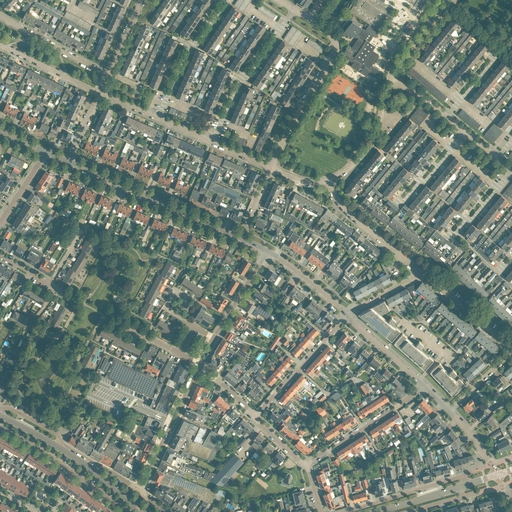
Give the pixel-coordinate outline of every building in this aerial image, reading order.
[(7,10),(12,5),(7,0),(2,5),(7,10)] [(164,0),(161,5),(170,11),(171,11),(175,6),(171,3),(171,4),(165,0),(164,0)] [(209,6),(202,1),(200,0),(199,0),(198,2),(200,3),(198,6),(205,11),(209,6)] [(298,1),(296,5),(302,9),(304,5),(306,7),(310,1),(308,0),(298,0),(298,1)] [(356,0),(350,10),(369,24),(367,28),(377,35),(380,31),(377,29),(386,15),(386,14),(391,8),(383,2),(384,0),(406,0),(412,4),(413,3),(415,4),(414,5),(420,9),(426,0),(356,0)] [(122,14),(125,8),(118,5),(116,11),(122,14)] [(157,10),(164,15),(166,12),(168,13),(170,11),(161,5),(157,10)] [(201,17),(205,11),(198,6),(194,12),(201,17)] [(236,17),(240,11),(233,6),(233,7),(229,12),(236,17)] [(163,21),(166,17),(164,15),(157,10),(153,15),(160,20),(163,21)] [(192,10),(188,16),(191,17),(198,22),(201,17),(194,12),(192,10)] [(28,22),(33,13),(29,11),(28,13),(26,12),(23,18),(28,22)] [(119,20),(122,14),(116,11),(113,17),(119,20)] [(232,22),(236,17),(229,12),(226,17),(232,22)] [(34,25),(38,18),(35,17),(36,15),(33,13),(28,22),(34,25)] [(156,25),(160,20),(153,15),(150,21),(156,25)] [(117,26),(119,20),(113,17),(110,23),(117,26)] [(194,27),(198,22),(191,17),(187,23),(194,27)] [(225,18),(224,18),(223,20),(223,21),(222,23),(229,27),(232,22),(226,17),(225,18)] [(40,28),(43,22),(38,18),(34,25),(40,28)] [(455,29),(459,24),(453,19),(449,24),(455,29)] [(377,35),(367,28),(365,30),(352,21),(353,22),(343,34),(345,34),(345,35),(356,37),(357,38),(357,37),(358,38),(349,51),(349,50),(346,49),(342,55),(353,63),(351,66),(367,77),(369,73),(375,77),(380,70),(372,65),(379,54),(373,50),(375,46),(369,42),(373,36),(375,37),(377,35)] [(46,31),(50,23),(49,25),(43,22),(40,28),(46,31)] [(407,27),(404,31),(406,33),(413,26),(409,22),(406,26),(407,27)] [(52,34),(55,28),(52,26),(53,24),(50,23),(46,31),(52,34)] [(114,32),(117,26),(110,23),(107,29),(114,32)] [(190,33),(194,27),(187,23),(183,28),(190,33)] [(225,33),(229,27),(222,23),(218,28),(225,33)] [(262,34),(266,29),(259,24),(255,30),(262,34)] [(451,34),(455,29),(449,24),(444,29),(451,34)] [(140,31),(147,35),(149,29),(150,29),(142,25),(143,26),(140,31)] [(187,38),(190,33),(183,28),(180,33),(187,38)] [(221,38),(225,33),(218,28),(215,33),(221,38)] [(59,38),(62,32),(57,29),(53,35),(59,38)] [(446,39),(451,34),(444,29),(440,34),(446,39)] [(110,40),(113,35),(103,30),(101,36),(103,38),(110,40)] [(258,40),(262,34),(255,30),(251,35),(258,40)] [(144,41),(147,35),(140,31),(137,37),(144,41)] [(65,41),(68,35),(62,32),(59,38),(65,41)] [(224,39),(221,38),(215,33),(211,39),(220,45),(224,39)] [(436,39),(442,44),(444,46),(448,41),(446,39),(440,34),(436,39)] [(71,45),(74,38),(68,35),(65,41),(71,45)] [(255,45),(258,40),(251,35),(248,40),(255,45)] [(76,48),(80,42),(81,39),(75,36),(74,38),(71,45),(76,48)] [(147,42),(144,41),(137,37),(134,43),(144,48),(144,47),(144,48),(147,42)] [(107,46),(110,40),(103,38),(101,44),(107,46)] [(168,44),(176,47),(178,41),(170,38),(168,44)] [(216,50),(220,45),(211,39),(207,44),(214,49),(216,50)] [(438,49),(442,44),(436,39),(432,44),(438,49)] [(251,51),(255,45),(248,40),(244,46),(251,51)] [(282,40),(282,41),(279,46),(285,51),(289,45),(282,40)] [(462,44),(465,46),(467,48),(471,44),(466,40),(462,44)] [(82,51),(85,45),(80,42),(76,48),(82,51)] [(143,50),(144,48),(134,43),(132,49),(138,52),(140,49),(143,50)] [(483,53),(488,48),(481,43),(477,48),(483,53)] [(104,52),(107,46),(101,44),(98,49),(104,52)] [(173,53),(176,47),(168,44),(165,50),(173,53)] [(210,54),(214,49),(207,44),(204,49),(203,49),(203,50),(210,54)] [(428,49),(434,54),(436,56),(440,51),(438,49),(432,44),(428,49)] [(247,56),(251,51),(244,46),(240,51),(247,56)] [(282,56),(285,51),(279,46),(275,51),(282,56)] [(479,58),(483,53),(477,48),(473,53),(479,58)] [(102,58),(104,52),(98,49),(95,55),(102,58)] [(132,49),(129,55),(136,58),(138,59),(141,53),(138,52),(132,49)] [(204,52),(198,50),(196,49),(194,55),(202,58),(204,52)] [(430,59),(434,54),(428,49),(424,54),(430,59)] [(170,59),(173,53),(165,50),(162,56),(170,59)] [(479,58),(473,53),(470,50),(468,53),(471,56),(469,58),(475,63),(479,58)] [(244,61),(247,56),(240,51),(237,57),(244,61)] [(275,51),(271,57),(278,61),(282,56),(275,51)] [(432,61),(430,59),(424,54),(419,59),(425,64),(428,61),(430,63),(432,61)] [(133,64),(136,58),(129,55),(126,61),(133,64)] [(199,64),(202,58),(194,55),(191,61),(199,64)] [(168,65),(170,59),(162,56),(160,62),(168,65)] [(0,64),(5,67),(9,59),(9,60),(3,57),(0,62),(0,64)] [(240,67),(244,61),(237,57),(233,62),(240,67)] [(268,62),(274,67),(278,61),(271,57),(268,62)] [(315,64),(316,63),(306,57),(304,59),(307,61),(305,64),(312,69),(312,68),(314,64),(315,64)] [(471,68),(475,63),(469,58),(465,63),(471,68)] [(11,69),(15,62),(14,62),(9,60),(9,59),(5,67),(11,69)] [(130,70),(133,64),(126,61),(123,67),(130,70)] [(196,70),(199,64),(191,61),(189,67),(196,70)] [(471,68),(465,63),(462,61),(458,66),(459,66),(467,73),(471,68)] [(510,71),(511,68),(503,61),(499,66),(505,71),(507,68),(510,71)] [(15,71),(17,72),(21,65),(20,65),(15,63),(15,62),(11,69),(11,71),(14,72),(15,71)] [(165,71),(168,65),(160,62),(157,67),(165,71)] [(236,72),(240,67),(233,62),(229,67),(236,72)] [(264,67),(271,72),(274,67),(268,62),(264,67)] [(305,64),(302,62),(300,65),(301,65),(299,68),(302,69),(302,70),(308,74),(311,69),(312,70),(312,68),(312,69),(305,64)] [(26,68),(21,65),(17,72),(20,74),(17,80),(20,81),(27,68),(26,68)] [(462,78),(467,73),(459,66),(457,69),(459,70),(456,73),(462,78)] [(501,76),(505,71),(499,66),(494,71),(501,76)] [(134,72),(130,70),(123,67),(121,72),(121,73),(128,76),(129,73),(133,74),(134,72)] [(162,77),(165,71),(157,67),(155,73),(162,77)] [(194,76),(196,70),(189,67),(186,73),(194,76)] [(270,80),(272,77),(269,75),(271,72),(264,67),(260,73),(267,77),(270,80)] [(302,69),(299,68),(299,67),(297,70),(300,72),(298,75),(305,79),(308,75),(309,74),(308,74),(302,70),(302,69)] [(230,71),(226,69),(223,68),(220,74),(228,77),(230,71)] [(29,82),(34,72),(29,69),(28,69),(25,76),(28,78),(27,81),(29,82)] [(496,81),(501,76),(494,71),(490,76),(496,81)] [(34,87),(37,82),(40,75),(34,72),(29,82),(32,84),(31,85),(34,87)] [(160,83),(162,77),(155,73),(152,79),(160,83)] [(191,82),(194,76),(186,73),(183,79),(191,82)] [(263,83),(267,77),(260,73),(257,78),(263,83)] [(298,75),(295,73),(294,75),(297,77),(295,80),(295,81),(301,85),(302,84),(304,80),(305,81),(306,79),(305,79),(298,75)] [(458,83),(462,78),(456,73),(452,78),(458,83)] [(225,83),(228,77),(220,74),(217,80),(225,83)] [(40,75),(37,82),(43,85),(46,78),(46,77),(40,75)] [(492,86),(496,81),(490,76),(486,81),(492,86)] [(47,90),(52,80),(46,78),(43,85),(42,87),(47,90)] [(257,78),(253,83),(260,88),(263,83),(257,78)] [(295,81),(295,80),(292,78),(290,81),(293,83),(291,86),(298,90),(301,86),(302,85),(302,84),(301,85),(295,81)] [(454,88),(458,83),(452,78),(448,83),(454,88)] [(157,89),(160,83),(152,79),(149,85),(157,89)] [(188,88),(191,82),(183,79),(181,85),(188,88)] [(52,80),(48,87),(54,90),(58,83),(57,83),(52,80)] [(223,89),(225,83),(217,80),(215,86),(223,89)] [(488,91),(492,86),(486,81),(482,86),(488,91)] [(60,93),(64,86),(63,86),(58,83),(54,90),(60,93)] [(287,83),(284,89),(285,89),(288,91),(295,96),(295,95),(297,91),(298,91),(299,90),(298,90),(291,86),(288,84),(287,83)] [(186,94),(188,88),(181,85),(178,91),(186,94)] [(254,94),(252,93),(254,89),(246,85),(244,91),(251,95),(254,96),(254,94)] [(220,95),(223,89),(215,86),(212,92),(220,95)] [(484,96),(488,91),(482,86),(478,91),(484,96)] [(5,99),(9,88),(7,87),(1,99),(4,101),(5,99)] [(73,98),(82,102),(85,96),(86,96),(78,93),(77,95),(71,92),(69,91),(70,89),(67,87),(64,93),(67,94),(67,95),(73,97),(73,98)] [(288,91),(285,89),(284,92),(282,95),(285,97),(291,101),(294,97),(295,97),(295,96),(295,95),(295,96),(288,91)] [(183,100),(186,94),(178,91),(175,97),(183,100)] [(220,95),(212,92),(210,91),(207,97),(209,98),(217,101),(220,95)] [(249,101),(251,95),(244,91),(241,97),(249,101)] [(480,101),(484,96),(478,91),(474,96),(480,101)] [(285,97),(282,95),(280,97),(283,99),(281,102),(284,104),(284,105),(285,105),(288,106),(291,102),(292,101),(291,101),(285,97)] [(475,106),(480,101),(474,96),(469,101),(475,106)] [(246,107),(249,101),(241,97),(238,103),(246,107)] [(34,100),(29,98),(25,105),(30,107),(34,100)] [(80,108),(82,102),(73,98),(70,103),(80,108)] [(215,107),(217,101),(209,98),(207,104),(215,107)] [(270,110),(278,114),(277,113),(279,109),(280,109),(280,108),(276,106),(277,103),(271,100),(268,105),(272,107),(270,110)] [(77,114),(80,108),(70,103),(68,109),(70,110),(77,114)] [(243,113),(243,112),(246,107),(238,103),(236,109),(243,113)] [(6,104),(3,112),(9,115),(13,107),(11,106),(10,105),(6,104)] [(212,113),(215,107),(207,104),(204,110),(212,113)] [(47,106),(40,120),(43,121),(39,129),(46,133),(49,126),(45,124),(47,120),(44,119),(50,108),(47,106)] [(110,116),(113,110),(105,106),(102,112),(110,116)] [(13,107),(9,115),(15,118),(19,109),(17,109),(16,108),(13,107)] [(246,114),(243,112),(243,113),(236,109),(233,115),(241,119),(241,118),(243,119),(246,114)] [(270,110),(267,109),(266,111),(269,113),(268,116),(275,120),(275,119),(277,115),(278,114),(270,110)] [(75,119),(77,114),(70,110),(68,116),(67,116),(68,116),(75,119)] [(27,123),(30,116),(28,115),(28,114),(24,112),(21,120),(27,123)] [(107,121),(110,116),(102,112),(100,118),(107,121)] [(68,116),(67,116),(61,113),(60,116),(62,117),(62,118),(61,118),(58,124),(63,127),(68,116)] [(508,125),(511,120),(511,119),(506,114),(501,119),(508,125)] [(238,125),(241,119),(233,115),(230,121),(238,125)] [(268,116),(264,115),(263,117),(267,119),(265,122),(272,125),(274,121),(275,121),(275,120),(268,116)] [(27,123),(33,126),(37,118),(33,117),(33,118),(30,116),(27,123)] [(68,116),(63,127),(68,129),(71,121),(74,123),(76,120),(75,119),(68,116)] [(127,119),(124,118),(119,129),(122,131),(124,127),(129,129),(134,119),(128,117),(128,116),(127,119)] [(106,125),(107,121),(100,118),(97,124),(108,129),(109,126),(106,125)] [(135,132),(140,122),(134,119),(129,129),(131,130),(135,132)] [(405,124),(411,129),(413,131),(417,126),(409,119),(405,124)] [(504,130),(508,125),(501,119),(497,124),(504,130)] [(265,122),(262,121),(261,123),(264,125),(263,128),(262,128),(270,131),(272,127),(273,125),(272,125),(265,122)] [(142,133),(145,124),(140,122),(135,132),(139,133),(140,132),(142,133)] [(49,134),(48,135),(51,137),(52,135),(55,137),(58,131),(59,130),(57,130),(59,126),(57,125),(53,123),(51,127),(52,127),(49,134)] [(107,131),(108,129),(97,124),(95,130),(102,133),(103,130),(107,131)] [(148,134),(151,127),(146,125),(146,124),(145,124),(142,133),(144,134),(145,132),(148,134)] [(406,134),(411,129),(405,124),(400,129),(406,134)] [(262,128),(263,128),(259,126),(258,129),(261,130),(260,134),(267,137),(269,132),(270,133),(270,131),(262,128)] [(153,140),(157,130),(152,127),(151,127),(148,134),(147,137),(153,140)] [(159,142),(163,133),(163,132),(157,130),(158,129),(157,129),(157,130),(153,140),(159,142)] [(402,139),(406,134),(400,129),(396,134),(402,139)] [(63,133),(61,139),(68,143),(71,137),(72,134),(65,130),(63,134),(63,133)] [(169,134),(165,144),(169,146),(169,145),(171,146),(174,137),(169,135),(169,134)] [(405,141),(402,139),(396,134),(394,136),(392,138),(392,139),(398,144),(401,141),(403,143),(405,141)] [(174,137),(171,146),(177,148),(177,147),(180,140),(175,137),(174,137)] [(401,146),(398,144),(392,139),(390,142),(390,141),(387,143),(388,144),(394,149),(396,146),(399,148),(401,146)] [(435,149),(440,144),(433,139),(429,144),(435,149)] [(182,151),(186,142),(181,140),(180,140),(177,147),(177,148),(182,151)] [(90,144),(91,143),(87,141),(84,149),(90,152),(93,145),(90,144)] [(93,145),(90,152),(96,155),(100,147),(100,145),(101,144),(99,143),(95,141),(95,142),(93,145)] [(123,157),(124,157),(130,144),(126,142),(120,156),(123,157)] [(186,142),(182,151),(185,152),(184,153),(188,154),(189,152),(192,145),(186,142)] [(148,150),(148,152),(150,153),(156,155),(161,145),(158,144),(154,152),(151,151),(148,150)] [(397,151),(394,149),(388,144),(384,149),(390,154),(393,156),(397,151)] [(431,154),(435,149),(429,144),(424,149),(431,154)] [(194,156),(198,146),(196,145),(195,145),(195,146),(192,145),(189,152),(193,154),(192,155),(194,156)] [(199,162),(200,160),(202,157),(201,157),(202,154),(203,155),(205,151),(204,150),(203,150),(201,149),(201,148),(198,146),(194,156),(192,160),(195,161),(195,160),(199,162)] [(108,152),(109,151),(110,148),(106,147),(105,149),(101,157),(108,160),(111,153),(108,152)] [(427,159),(431,154),(424,149),(420,154),(427,159)] [(380,160),(384,155),(378,150),(374,155),(380,160)] [(108,160),(114,163),(117,155),(114,153),(114,154),(111,153),(108,160)] [(212,166),(216,155),(210,153),(207,159),(206,159),(205,163),(211,166),(212,165),(212,166)] [(387,154),(385,156),(392,162),(394,160),(387,154)] [(423,164),(427,159),(420,154),(416,159),(423,164)] [(15,164),(18,158),(12,155),(10,155),(8,160),(9,161),(8,164),(11,165),(12,162),(15,164)] [(222,165),(219,164),(222,158),(219,157),(219,156),(217,155),(216,155),(212,166),(217,168),(212,181),(215,182),(215,181),(216,179),(219,172),(222,165)] [(374,155),(370,160),(376,165),(377,166),(378,167),(381,164),(378,162),(380,160),(374,155)] [(129,161),(128,161),(126,160),(127,159),(123,157),(119,165),(126,168),(129,161)] [(458,168),(462,163),(455,157),(451,162),(458,168)] [(14,167),(17,169),(20,170),(22,167),(25,161),(18,158),(15,164),(16,164),(14,167)] [(226,172),(231,162),(226,160),(226,159),(225,159),(222,165),(219,172),(222,174),(223,171),(226,172)] [(419,169),(423,164),(416,159),(412,164),(419,169)] [(370,160),(365,165),(374,172),(376,170),(375,168),(374,167),(376,165),(370,160)] [(131,162),(130,162),(129,161),(126,168),(132,171),(135,162),(132,161),(131,162)] [(233,172),(237,164),(232,162),(231,161),(231,162),(226,172),(229,174),(230,170),(233,172)] [(448,164),(446,167),(447,167),(455,174),(459,169),(458,168),(451,162),(450,163),(450,162),(449,162),(448,163),(448,164)] [(240,173),(242,167),(238,165),(238,164),(237,164),(233,172),(231,176),(234,177),(234,176),(238,178),(240,173)] [(415,175),(419,169),(412,164),(408,169),(415,175)] [(143,176),(147,169),(144,168),(145,166),(141,165),(137,173),(143,176)] [(150,179),(153,170),(155,167),(151,165),(149,170),(147,169),(143,176),(150,179)] [(372,174),(374,172),(365,165),(361,170),(367,175),(370,172),(372,174)] [(183,171),(184,168),(181,166),(176,178),(179,179),(183,171)] [(9,173),(0,167),(0,171),(6,176),(9,173)] [(445,169),(442,172),(449,178),(451,180),(456,175),(455,174),(447,167),(446,168),(445,167),(444,169),(445,169)] [(406,178),(411,173),(404,168),(400,173),(406,178)] [(249,170),(246,176),(250,177),(257,180),(259,176),(260,176),(260,175),(249,170)] [(370,177),(367,175),(361,170),(360,172),(357,175),(365,182),(370,177)] [(49,173),(48,172),(46,171),(42,177),(49,181),(53,184),(56,185),(60,187),(64,178),(59,176),(59,177),(57,182),(51,178),(53,176),(52,175),(53,175),(52,174),(51,172),(50,173),(49,173)] [(163,184),(166,177),(162,176),(164,174),(161,172),(157,182),(163,184)] [(441,174),(438,177),(445,183),(449,178),(442,172),(442,173),(441,172),(440,174),(441,174)] [(402,183),(406,178),(400,173),(396,178),(402,183)] [(364,184),(365,182),(357,175),(353,180),(359,185),(361,182),(364,184)] [(3,176),(1,180),(10,186),(14,180),(8,176),(6,179),(3,176)] [(246,176),(245,178),(249,180),(247,183),(255,186),(257,182),(258,181),(257,180),(250,177),(246,176)] [(47,184),(49,181),(42,177),(39,182),(45,187),(46,186),(47,187),(49,185),(47,184)] [(163,184),(168,187),(172,178),(170,177),(169,179),(166,177),(163,184)] [(436,179),(434,182),(441,188),(443,186),(445,183),(438,177),(438,178),(437,177),(436,179)] [(479,177),(475,182),(482,188),(486,183),(479,177)] [(398,188),(402,183),(396,178),(392,183),(398,188)] [(227,187),(215,182),(212,181),(208,179),(205,188),(207,189),(218,193),(214,203),(209,200),(208,200),(210,197),(205,195),(205,194),(203,197),(201,202),(209,207),(213,209),(217,211),(219,204),(220,204),(223,196),(224,196),(224,195),(227,188),(227,187)] [(0,187),(6,192),(10,186),(1,180),(0,182),(0,187)] [(180,192),(183,185),(180,184),(181,181),(178,180),(174,189),(180,192)] [(361,187),(359,185),(353,180),(349,185),(355,190),(357,192),(361,187)] [(72,191),(75,184),(69,181),(65,190),(68,191),(68,190),(72,191)] [(243,191),(242,193),(247,195),(248,191),(252,192),(254,188),(255,188),(255,186),(247,183),(244,181),(243,184),(246,186),(245,189),(243,191)] [(392,183),(389,181),(387,182),(387,184),(390,186),(387,188),(394,193),(398,188),(392,183)] [(42,192),(45,187),(39,182),(35,187),(42,192)] [(282,190),(280,189),(282,186),(278,184),(279,183),(276,182),(276,183),(274,182),(272,188),(281,192),(282,190)] [(437,193),(441,188),(434,182),(430,187),(437,193)] [(477,193),(482,188),(475,182),(471,187),(477,193)] [(77,196),(81,186),(75,184),(72,191),(75,193),(74,194),(77,196)] [(180,192),(185,194),(189,185),(187,184),(186,186),(183,185),(180,192)] [(353,197),(357,192),(355,190),(349,185),(344,190),(353,197)] [(428,197),(433,192),(426,186),(422,191),(428,197)] [(194,187),(189,197),(197,201),(199,195),(200,192),(201,191),(200,190),(197,189),(194,187)] [(473,198),(477,193),(471,187),(466,192),(473,198)] [(88,198),(91,191),(85,188),(81,197),(84,199),(85,197),(88,198)] [(240,193),(239,193),(227,188),(224,195),(233,199),(230,205),(227,204),(226,208),(222,206),(219,212),(227,215),(229,209),(232,210),(236,201),(237,199),(240,193)] [(283,193),(281,192),(272,188),(269,194),(277,197),(278,194),(282,196),(283,193)] [(390,198),(394,193),(387,188),(383,193),(390,198)] [(473,198),(466,192),(464,190),(460,195),(462,197),(469,203),(473,198)] [(93,203),(97,194),(91,191),(88,198),(91,200),(90,202),(93,203)] [(424,202),(428,197),(422,191),(417,196),(424,202)] [(449,195),(445,191),(440,196),(445,200),(449,195)] [(32,202),(36,204),(40,198),(32,192),(30,196),(29,196),(27,198),(28,198),(28,199),(32,202)] [(297,204),(301,196),(295,193),(291,200),(297,204)] [(279,198),(277,197),(269,194),(267,200),(278,205),(279,202),(278,202),(279,198)] [(370,201),(368,199),(371,196),(368,194),(360,203),(365,207),(370,201)] [(455,199),(454,198),(450,195),(446,201),(450,204),(455,199)] [(504,206),(508,201),(501,195),(497,201),(504,206)] [(43,196),(41,199),(47,204),(48,203),(50,204),(51,202),(50,200),(49,200),(43,196)] [(101,196),(97,205),(100,206),(101,204),(104,206),(107,198),(101,196)] [(301,196),(297,203),(299,204),(298,207),(301,209),(303,206),(307,199),(301,196)] [(420,207),(424,202),(417,196),(413,201),(420,207)] [(465,208),(469,203),(462,197),(458,202),(465,208)] [(109,210),(113,201),(107,198),(104,206),(107,207),(107,209),(109,210)] [(370,211),(375,205),(373,203),(376,200),(373,198),(370,201),(365,207),(370,211)] [(78,199),(74,206),(78,208),(80,209),(82,205),(83,204),(79,202),(80,200),(78,199)] [(307,199),(303,206),(308,209),(312,202),(307,199)] [(276,207),(278,205),(267,200),(264,206),(271,209),(273,206),(276,207)] [(387,202),(385,204),(390,208),(394,204),(392,203),(389,200),(387,202)] [(236,201),(232,211),(234,212),(232,218),(239,221),(244,211),(238,209),(240,205),(241,203),(240,202),(238,201),(236,201)] [(416,212),(420,207),(413,201),(409,206),(416,212)] [(506,208),(504,206),(497,201),(493,206),(500,211),(502,209),(504,211),(506,208)] [(40,207),(36,204),(32,202),(30,205),(27,202),(23,209),(33,215),(34,213),(36,214),(40,207)] [(312,202),(308,209),(314,212),(318,205),(312,202)] [(461,213),(465,208),(458,202),(454,207),(461,213)] [(123,214),(126,206),(119,203),(116,211),(119,213),(119,212),(123,214)] [(375,205),(370,211),(375,216),(380,210),(382,207),(380,205),(378,203),(375,205)] [(394,204),(390,208),(395,213),(397,211),(399,208),(394,204)] [(406,213),(409,208),(405,204),(401,209),(406,213)] [(318,205),(314,212),(319,215),(323,208),(318,205)] [(129,217),(132,209),(126,206),(123,214),(126,215),(126,216),(129,217)] [(452,217),(457,211),(450,206),(446,211),(452,217)] [(495,216),(500,211),(493,206),(489,211),(495,216)] [(95,219),(98,210),(94,208),(90,217),(95,219)] [(406,213),(405,213),(407,214),(409,216),(410,217),(412,215),(414,212),(409,208),(406,213)] [(34,216),(33,215),(23,209),(19,214),(18,214),(16,217),(17,217),(17,218),(25,223),(27,220),(30,222),(34,216)] [(63,215),(68,217),(71,211),(66,209),(63,215)] [(325,222),(332,213),(327,209),(322,215),(320,218),(325,222)] [(380,220),(385,214),(380,210),(375,216),(380,220)] [(140,221),(143,214),(137,211),(133,220),(136,221),(136,220),(137,221),(137,220),(140,221)] [(448,222),(452,217),(446,211),(442,216),(448,222)] [(491,221),(495,216),(489,211),(484,216),(491,221)] [(333,223),(338,217),(332,213),(325,222),(328,224),(330,221),(333,223)] [(146,225),(150,217),(143,214),(140,221),(144,223),(143,223),(146,225)] [(385,224),(391,218),(385,214),(380,220),(385,224)] [(395,215),(388,223),(393,227),(400,219),(395,215)] [(444,227),(448,222),(442,216),(437,221),(444,227)] [(493,223),(491,221),(484,216),(480,221),(487,226),(489,228),(493,223)] [(338,227),(343,221),(338,217),(333,223),(338,227)] [(444,227),(437,221),(433,217),(431,220),(435,224),(433,226),(440,232),(444,227)] [(17,218),(13,224),(16,226),(15,229),(28,237),(29,234),(24,231),(26,227),(27,224),(25,223),(17,218)] [(158,229),(161,222),(154,219),(151,227),(154,228),(154,227),(158,229)] [(254,227),(262,230),(266,220),(263,219),(261,222),(257,220),(255,224),(254,225),(255,225),(254,227)] [(400,219),(393,227),(399,232),(403,226),(405,224),(402,222),(403,221),(400,219)] [(283,232),(280,231),(272,226),(274,222),(270,220),(266,228),(270,230),(274,232),(273,235),(272,235),(279,239),(283,233),(283,232)] [(309,220),(306,226),(311,229),(315,224),(309,220)] [(127,228),(129,222),(125,221),(122,229),(119,236),(123,237),(125,231),(127,228)] [(343,231),(348,225),(343,221),(338,227),(343,231)] [(483,231),(487,226),(480,221),(476,226),(483,231)] [(164,232),(167,224),(161,222),(158,229),(161,230),(161,231),(164,232)] [(468,229),(475,235),(479,230),(472,224),(468,229)] [(346,233),(343,237),(346,238),(353,229),(348,225),(343,231),(346,233)] [(403,236),(408,230),(403,226),(399,232),(403,236)] [(178,237),(181,230),(174,227),(171,234),(178,237)] [(293,230),(289,227),(284,234),(288,237),(293,230)] [(11,233),(12,233),(14,231),(9,228),(4,236),(8,239),(11,233)] [(408,240),(415,232),(410,228),(408,230),(403,236),(408,240)] [(470,240),(475,235),(468,229),(464,235),(470,240)] [(183,243),(184,240),(185,241),(188,234),(181,230),(178,237),(182,239),(180,242),(183,243)] [(355,240),(361,234),(355,230),(350,236),(355,240)] [(296,241),(299,238),(300,236),(300,235),(299,236),(293,232),(294,231),(293,231),(287,240),(288,241),(289,239),(292,241),(289,245),(292,248),(296,242),(296,241)] [(413,244),(418,238),(420,236),(415,232),(408,240),(413,244)] [(360,244),(366,238),(361,234),(355,240),(360,244)] [(446,239),(443,236),(441,234),(439,237),(437,239),(442,243),(446,239)] [(96,241),(90,237),(89,236),(85,243),(92,247),(96,241)] [(197,246),(200,239),(192,236),(189,242),(197,246)] [(23,253),(25,250),(27,247),(21,243),(23,240),(19,238),(14,247),(16,249),(14,253),(20,257),(22,254),(23,254),(23,253)] [(296,250),(303,240),(299,238),(296,241),(296,242),(292,248),(296,250)] [(365,248),(370,242),(366,238),(360,244),(365,248)] [(418,248),(423,242),(418,238),(413,244),(418,248)] [(200,239),(197,246),(204,249),(207,242),(200,239)] [(432,246),(433,244),(428,239),(426,241),(421,247),(426,252),(432,246)] [(449,245),(451,243),(446,239),(442,243),(447,247),(449,245)] [(0,246),(9,251),(12,245),(13,246),(15,242),(12,240),(10,243),(4,240),(0,246)] [(301,251),(306,242),(306,243),(303,240),(296,250),(300,253),(301,251)] [(473,246),(473,247),(476,249),(478,247),(483,242),(480,240),(476,245),(475,244),(473,246)] [(507,251),(511,246),(504,241),(500,246),(507,251)] [(300,253),(303,255),(306,250),(307,251),(311,245),(306,242),(301,251),(300,253)] [(370,253),(376,246),(370,242),(365,248),(370,253)] [(89,253),(92,247),(85,243),(81,249),(89,253)] [(215,254),(218,247),(211,244),(208,251),(215,254)] [(498,255),(503,250),(496,244),(492,249),(498,255)] [(352,254),(358,246),(357,245),(352,250),(349,248),(347,250),(352,254)] [(29,262),(36,250),(33,248),(33,247),(31,246),(27,251),(27,252),(27,251),(29,252),(28,254),(25,259),(25,260),(29,262)] [(357,254),(355,253),(360,247),(358,246),(352,254),(355,256),(357,254)] [(373,259),(375,261),(376,260),(380,256),(378,254),(380,250),(376,246),(370,253),(375,257),(373,259)] [(431,256),(436,250),(437,248),(435,247),(434,247),(432,246),(426,252),(431,256)] [(222,257),(225,250),(218,247),(215,254),(222,257)] [(312,259),(318,251),(314,247),(310,253),(311,253),(308,258),(311,260),(312,259)] [(459,253),(461,251),(456,247),(452,252),(447,258),(441,264),(446,268),(454,260),(450,257),(454,253),(456,251),(459,253)] [(479,248),(477,250),(489,261),(492,258),(487,254),(480,247),(479,248)] [(90,254),(89,253),(81,249),(83,250),(79,256),(86,261),(90,254)] [(494,260),(498,255),(492,249),(487,254),(492,258),(494,260)] [(36,250),(29,262),(34,265),(34,264),(37,259),(38,258),(40,259),(41,259),(44,253),(41,251),(40,252),(36,250)] [(436,260),(441,254),(437,250),(436,250),(431,256),(436,260)] [(175,251),(172,258),(178,261),(182,254),(175,251)] [(314,263),(322,253),(318,251),(312,259),(311,260),(314,263)] [(441,264),(447,258),(444,256),(445,253),(443,251),(441,254),(436,260),(441,264)] [(337,252),(335,255),(331,259),(335,262),(340,254),(337,252)] [(318,266),(325,256),(322,253),(314,263),(318,266)] [(83,267),(86,261),(79,256),(75,263),(83,267)] [(198,267),(202,259),(197,256),(193,265),(198,267)] [(324,266),(326,264),(330,259),(325,256),(318,266),(321,268),(323,266),(324,266)] [(50,260),(45,257),(38,269),(43,272),(47,265),(50,260)] [(242,265),(247,269),(251,263),(244,258),(242,261),(244,262),(242,265)] [(459,278),(476,260),(474,258),(469,262),(470,263),(465,267),(463,269),(460,267),(455,273),(459,278)] [(346,271),(347,270),(353,264),(355,261),(352,259),(343,268),(346,271)] [(56,264),(50,260),(47,265),(43,272),(48,275),(51,269),(53,270),(56,264)] [(464,282),(470,276),(476,269),(474,267),(470,272),(467,269),(476,260),(459,278),(464,282)] [(481,270),(486,264),(483,261),(478,267),(476,269),(478,271),(480,269),(481,270)] [(164,268),(172,272),(175,266),(168,262),(164,268)] [(79,274),(83,267),(75,263),(72,269),(70,268),(77,272),(79,274)] [(330,275),(337,267),(332,263),(325,271),(330,275)] [(455,273),(460,267),(455,263),(450,269),(455,273)] [(353,264),(347,270),(351,273),(356,267),(353,264)] [(243,275),(247,269),(242,265),(240,269),(238,268),(236,270),(243,275)] [(337,267),(330,275),(335,279),(342,270),(337,266),(337,267)] [(6,281),(12,271),(10,269),(10,268),(8,267),(7,268),(7,267),(2,274),(6,277),(4,280),(6,281)] [(484,279),(492,270),(489,267),(481,276),(482,277),(479,280),(477,278),(481,273),(468,286),(473,291),(479,285),(481,282),(481,283),(485,279),(484,279)] [(73,279),(77,272),(70,268),(66,274),(73,279)] [(168,279),(172,272),(164,268),(161,275),(168,279)] [(269,269),(265,276),(268,278),(268,279),(269,278),(271,280),(270,281),(274,284),(279,275),(269,269)] [(468,286),(481,273),(479,271),(474,276),(472,279),(470,276),(464,282),(468,286)] [(15,272),(11,278),(20,284),(24,277),(15,272)] [(492,279),(497,274),(494,272),(487,279),(488,280),(484,285),(483,285),(481,287),(479,285),(473,291),(478,295),(483,289),(486,287),(490,282),(492,280),(492,279)] [(384,285),(391,281),(389,278),(389,277),(388,277),(386,273),(380,277),(384,285)] [(69,285),(73,279),(66,274),(62,281),(69,285)] [(168,279),(161,275),(159,274),(155,280),(163,284),(166,278),(168,279)] [(346,286),(349,288),(351,286),(355,281),(357,278),(354,275),(351,279),(348,276),(346,274),(345,274),(338,282),(344,287),(346,286)] [(492,279),(492,280),(497,284),(502,279),(497,274),(492,279)] [(186,289),(191,282),(185,277),(180,285),(186,289)] [(378,288),(384,285),(380,277),(373,280),(378,288)] [(235,288),(239,282),(232,278),(230,280),(232,281),(230,285),(235,288)] [(159,291),(163,284),(155,280),(152,287),(159,291)] [(261,280),(257,289),(263,292),(262,294),(268,297),(269,295),(271,293),(265,290),(268,284),(261,280)] [(371,292),(378,288),(373,280),(366,284),(371,292)] [(2,294),(1,295),(5,298),(6,296),(8,292),(11,288),(9,287),(12,284),(9,282),(2,294)] [(192,293),(197,286),(191,282),(186,289),(192,293)] [(416,289),(421,293),(427,286),(426,286),(426,287),(422,283),(422,282),(416,289)] [(364,296),(371,292),(366,284),(360,288),(364,296)] [(231,294),(235,288),(230,285),(228,288),(226,287),(224,290),(231,294)] [(352,289),(350,291),(351,293),(353,292),(355,295),(355,296),(357,299),(364,296),(360,288),(359,285),(356,287),(357,289),(354,291),(352,289)] [(197,286),(192,293),(199,297),(203,290),(197,286)] [(293,299),(300,290),(294,286),(290,291),(288,294),(293,299)] [(427,286),(421,293),(426,297),(432,290),(431,290),(431,291),(426,287),(427,286)] [(483,300),(494,288),(492,286),(488,289),(486,291),(483,289),(478,295),(483,300)] [(29,298),(33,290),(26,287),(22,294),(29,298)] [(156,298),(159,291),(152,287),(148,294),(156,298)] [(399,292),(403,300),(404,300),(405,302),(408,308),(410,306),(407,301),(411,298),(410,296),(411,296),(406,288),(399,292)] [(496,301),(505,290),(503,288),(500,291),(496,296),(493,294),(491,296),(485,302),(490,307),(496,301)] [(35,301),(40,294),(33,290),(29,298),(35,301)] [(257,299),(257,300),(264,305),(267,301),(261,298),(263,295),(256,290),(253,294),(254,295),(253,297),(257,299)] [(300,290),(293,299),(299,303),(301,300),(305,295),(300,290)] [(431,301),(436,294),(436,295),(431,291),(432,291),(432,290),(426,297),(420,304),(422,306),(428,299),(431,301)] [(397,303),(403,300),(399,292),(393,295),(397,303)] [(40,294),(35,301),(42,305),(46,298),(40,294)] [(153,304),(156,298),(148,294),(145,300),(147,301),(154,305),(153,304)] [(285,294),(280,301),(278,303),(281,305),(287,296),(285,294)] [(431,301),(436,305),(441,299),(441,298),(441,299),(436,295),(437,295),(436,294),(431,301)] [(225,305),(228,299),(221,295),(219,298),(220,299),(218,301),(225,305)] [(390,307),(397,303),(393,295),(386,299),(390,307)] [(210,308),(212,305),(207,302),(207,301),(202,298),(200,301),(210,308)] [(295,308),(292,311),(296,314),(298,310),(299,310),(301,306),(304,302),(302,300),(296,308),(295,308)] [(308,305),(304,302),(301,306),(304,309),(305,307),(315,316),(314,317),(317,320),(320,316),(317,313),(322,309),(312,300),(308,305)] [(151,312),(154,305),(147,301),(146,304),(145,304),(143,308),(151,312)] [(221,311),(225,305),(218,301),(217,304),(215,303),(213,306),(221,311)] [(244,309),(251,313),(253,315),(256,311),(258,312),(258,311),(263,315),(265,311),(264,310),(265,308),(259,305),(257,307),(255,306),(249,301),(244,309)] [(377,305),(372,307),(380,315),(381,314),(389,310),(384,301),(380,303),(381,305),(378,307),(377,305)] [(501,305),(503,303),(501,301),(499,303),(496,301),(490,307),(495,311),(500,305),(501,305)] [(442,312),(447,306),(442,302),(437,308),(435,311),(434,310),(430,316),(433,318),(439,310),(442,312)] [(57,311),(65,315),(68,308),(61,304),(57,311)] [(501,305),(500,305),(495,311),(499,315),(505,309),(505,310),(508,307),(505,305),(503,307),(501,305)] [(447,317),(452,310),(447,306),(442,312),(447,317)] [(200,309),(197,307),(191,316),(208,327),(211,322),(212,323),(214,318),(205,312),(205,311),(201,308),(200,309)] [(362,314),(360,316),(366,321),(368,320),(370,321),(368,323),(372,327),(375,324),(377,326),(375,327),(385,336),(387,335),(389,336),(387,338),(391,342),(400,331),(396,327),(395,328),(396,328),(395,329),(370,307),(361,313),(362,314)] [(147,318),(151,312),(143,308),(140,314),(147,318)] [(511,311),(510,309),(508,312),(505,310),(505,309),(499,315),(504,320),(510,314),(511,311)] [(451,321),(457,314),(452,310),(447,317),(451,321)] [(29,319),(29,318),(15,311),(12,317),(26,325),(29,319)] [(61,322),(65,315),(57,311),(54,318),(61,322)] [(315,324),(322,331),(333,318),(327,312),(327,313),(324,311),(321,315),(326,320),(323,323),(321,325),(317,322),(315,324)] [(246,322),(249,318),(247,316),(245,318),(239,313),(235,319),(255,332),(255,331),(259,334),(261,332),(260,330),(258,329),(256,329),(246,322)] [(456,325),(462,318),(457,314),(451,321),(456,325)] [(57,328),(61,322),(54,318),(52,321),(50,324),(57,328)] [(461,329),(467,322),(462,318),(456,325),(461,329)] [(161,330),(166,323),(160,319),(155,326),(161,330)] [(254,332),(255,332),(235,319),(231,324),(240,330),(242,328),(244,329),(251,333),(252,333),(253,331),(254,332)] [(314,337),(319,332),(307,321),(305,324),(309,328),(307,330),(310,332),(314,337)] [(466,333),(472,326),(467,322),(461,329),(466,333)] [(168,335),(172,328),(166,323),(161,330),(168,335)] [(471,337),(477,331),(472,326),(466,333),(471,337)] [(106,338),(110,331),(103,327),(99,335),(106,338)] [(172,328),(168,335),(174,339),(179,332),(172,328)] [(228,330),(224,336),(230,340),(231,338),(234,340),(237,336),(234,334),(228,330)] [(112,342),(116,334),(110,331),(106,338),(112,342)] [(474,337),(471,340),(474,342),(476,339),(480,341),(485,335),(480,331),(479,332),(474,337)] [(310,332),(305,337),(310,342),(314,337),(310,332)] [(350,347),(351,346),(354,342),(350,338),(348,336),(349,336),(344,333),(340,338),(344,342),(346,343),(350,347)] [(403,333),(395,342),(398,344),(396,346),(400,349),(402,348),(404,349),(402,351),(413,360),(414,358),(416,360),(414,362),(419,365),(420,364),(422,365),(421,367),(425,370),(433,360),(429,356),(429,357),(428,358),(405,338),(406,337),(407,338),(407,337),(403,333)] [(118,347),(122,339),(116,336),(116,334),(112,342),(111,343),(118,347)] [(484,345),(490,339),(485,335),(480,341),(484,345)] [(305,337),(301,342),(306,346),(310,342),(305,337)] [(227,346),(229,342),(223,338),(219,344),(228,351),(233,353),(236,356),(238,353),(238,352),(241,348),(238,347),(238,348),(238,349),(235,351),(230,348),(227,346)] [(346,343),(344,342),(340,338),(335,343),(340,347),(342,348),(346,343)] [(124,350),(128,343),(122,339),(118,347),(124,350)] [(489,350),(495,343),(490,339),(484,345),(489,350)] [(349,347),(348,349),(353,353),(351,355),(354,358),(355,356),(357,353),(359,352),(356,350),(360,346),(354,341),(354,342),(351,346),(350,347),(349,347)] [(301,342),(296,347),(301,351),(306,346),(301,342)] [(131,354),(135,346),(128,343),(124,350),(131,354)] [(289,350),(292,352),(297,356),(301,351),(296,347),(295,346),(293,343),(291,345),(293,346),(289,350)] [(494,354),(500,347),(495,343),(489,350),(494,354)] [(89,350),(96,354),(100,348),(92,344),(89,350)] [(225,357),(228,351),(219,344),(215,351),(225,357)] [(157,349),(151,345),(148,351),(147,352),(144,351),(140,357),(144,359),(146,355),(149,356),(152,358),(157,349)] [(135,346),(131,354),(138,357),(142,350),(135,346)] [(336,353),(331,349),(328,346),(323,351),(328,355),(330,352),(334,356),(336,353)] [(241,348),(238,352),(246,357),(248,353),(241,348)] [(355,356),(359,360),(362,363),(365,360),(369,354),(364,349),(359,355),(357,353),(355,356)] [(93,361),(96,354),(89,350),(85,357),(93,361)] [(147,374),(150,375),(151,372),(157,375),(168,355),(159,350),(151,365),(147,363),(144,369),(148,371),(147,374)] [(215,351),(208,362),(216,370),(221,374),(226,368),(232,362),(228,359),(226,358),(225,357),(215,351)] [(324,360),(328,355),(323,351),(319,356),(324,360)] [(284,361),(289,365),(293,360),(286,353),(282,357),(281,356),(280,357),(283,359),(284,361)] [(319,365),(324,360),(319,356),(314,361),(319,365)] [(349,362),(344,358),(343,356),(341,359),(347,365),(349,362)] [(89,368),(93,361),(85,357),(82,364),(89,368)] [(105,358),(100,369),(107,372),(105,377),(153,399),(157,400),(171,407),(172,404),(182,383),(162,373),(161,373),(158,379),(146,374),(135,368),(132,367),(128,365),(128,364),(114,357),(112,361),(105,358)] [(380,364),(373,358),(370,362),(367,360),(361,367),(364,369),(364,368),(366,371),(372,365),(375,368),(380,364)] [(461,365),(465,369),(467,366),(459,358),(452,365),(455,369),(460,365),(460,366),(461,365)] [(474,363),(480,370),(486,364),(480,358),(474,363)] [(189,369),(188,369),(187,368),(180,365),(179,366),(173,363),(173,361),(169,359),(162,373),(182,383),(189,369)] [(239,380),(237,378),(240,375),(239,374),(244,369),(243,368),(248,361),(244,359),(242,363),(241,365),(240,365),(241,367),(239,369),(234,375),(229,381),(234,385),(236,386),(243,379),(245,378),(243,376),(242,375),(239,380)] [(271,367),(274,369),(275,371),(280,375),(284,370),(280,366),(277,368),(276,367),(276,366),(270,361),(268,364),(271,367)] [(284,370),(289,365),(284,361),(280,366),(284,370)] [(317,367),(319,365),(314,361),(310,365),(315,370),(317,367)] [(325,361),(324,363),(326,365),(325,366),(332,372),(334,369),(328,364),(327,363),(325,361)] [(255,372),(258,367),(259,367),(260,366),(256,363),(251,369),(255,372)] [(438,364),(432,371),(434,373),(432,375),(436,379),(438,377),(439,379),(438,381),(447,390),(449,389),(451,391),(449,392),(452,396),(458,391),(458,390),(465,384),(459,378),(456,381),(455,382),(442,368),(443,367),(444,368),(444,367),(439,363),(438,364)] [(475,375),(480,370),(474,363),(468,368),(475,375)] [(234,375),(239,369),(241,367),(240,365),(241,365),(239,364),(237,364),(230,372),(229,370),(223,376),(229,381),(234,375)] [(310,375),(315,370),(310,365),(305,370),(310,375)] [(469,380),(475,375),(468,368),(463,374),(469,380)] [(509,378),(511,375),(511,372),(508,368),(503,372),(509,378)] [(379,382),(381,380),(384,377),(387,380),(391,374),(386,369),(383,372),(380,370),(381,369),(374,377),(379,382)] [(259,371),(256,374),(261,379),(262,377),(271,385),(275,380),(271,376),(268,379),(259,371)] [(275,380),(280,375),(275,371),(271,376),(275,380)] [(235,387),(241,393),(246,387),(244,385),(247,383),(246,383),(250,377),(245,373),(243,376),(245,378),(243,379),(236,386),(235,387)] [(253,391),(258,385),(256,383),(257,382),(260,379),(257,375),(252,382),(249,386),(252,388),(247,393),(250,396),(249,397),(251,398),(252,398),(254,397),(255,398),(256,398),(257,397),(258,396),(257,395),(256,394),(253,391)] [(305,387),(308,390),(310,388),(304,382),(306,379),(301,375),(297,380),(305,387)] [(509,383),(505,378),(502,381),(498,377),(492,382),(498,389),(501,386),(504,389),(509,384),(510,383),(509,383)] [(386,384),(384,387),(386,391),(388,389),(389,390),(393,385),(396,387),(400,382),(395,378),(391,382),(390,382),(387,385),(386,384)] [(301,392),(305,387),(297,380),(292,385),(297,389),(301,392)] [(400,382),(396,387),(393,390),(400,397),(405,393),(403,390),(405,387),(400,382)] [(209,390),(205,387),(198,384),(194,392),(200,395),(204,397),(210,400),(213,395),(208,392),(209,390)] [(367,391),(363,384),(358,387),(363,395),(368,392),(367,391)] [(293,394),(297,389),(292,385),(288,390),(293,394)] [(293,397),(295,399),(297,397),(294,395),(293,394),(288,390),(284,395),(288,399),(291,397),(292,398),(293,397)] [(200,398),(203,399),(204,397),(200,395),(194,392),(192,398),(198,401),(200,398)] [(335,400),(341,395),(339,392),(336,392),(331,396),(335,400)] [(317,398),(320,401),(326,396),(323,393),(317,398)] [(383,403),(380,398),(378,395),(375,397),(373,394),(370,396),(371,396),(377,407),(383,403)] [(383,403),(389,399),(385,394),(380,398),(383,403)] [(219,406),(224,400),(219,395),(214,401),(219,406)] [(292,402),(288,399),(284,395),(279,400),(284,404),(282,406),(286,409),(291,412),(293,410),(288,406),(291,402),(292,402)] [(372,410),(377,407),(371,396),(369,397),(370,400),(367,402),(372,410)] [(153,399),(150,406),(167,415),(167,414),(171,407),(157,400),(153,399)] [(200,410),(202,405),(191,400),(191,399),(188,406),(197,410),(198,409),(200,410)] [(423,409),(428,404),(423,399),(418,404),(413,409),(415,411),(418,408),(421,411),(423,409)] [(463,406),(468,412),(471,409),(474,412),(478,409),(472,403),(474,402),(472,399),(468,402),(463,406)] [(224,411),(229,405),(224,400),(219,406),(217,409),(215,411),(218,413),(220,410),(221,408),(224,411)] [(362,403),(360,404),(362,407),(363,409),(366,414),(372,410),(367,403),(364,405),(362,402),(362,403)] [(501,402),(491,409),(494,412),(504,406),(501,402)] [(427,414),(428,413),(432,409),(428,404),(423,409),(425,411),(424,412),(426,414),(420,420),(423,423),(425,421),(426,420),(429,417),(427,414)] [(317,408),(316,409),(321,416),(326,413),(321,405),(317,408)] [(483,407),(474,415),(477,417),(476,418),(478,420),(479,420),(479,421),(488,413),(483,407)] [(203,415),(196,412),(190,409),(189,411),(186,409),(183,415),(194,420),(196,417),(202,420),(204,416),(203,415)] [(222,417),(219,423),(220,423),(222,424),(224,419),(227,422),(231,417),(235,420),(238,417),(237,416),(239,414),(233,409),(229,414),(227,412),(226,412),(223,415),(222,417)] [(289,415),(291,412),(286,409),(284,411),(287,414),(283,418),(284,419),(282,421),(283,422),(280,426),(282,428),(279,430),(285,435),(291,427),(287,423),(288,422),(287,421),(291,416),(289,415)] [(361,418),(366,414),(363,409),(357,412),(361,418)] [(308,417),(305,414),(303,412),(302,411),(298,416),(298,417),(304,421),(308,417)] [(344,415),(342,412),(341,411),(339,412),(342,416),(343,419),(342,420),(343,422),(341,423),(345,428),(350,425),(347,419),(345,417),(344,415)] [(274,422),(280,415),(277,412),(275,414),(272,412),(268,417),(274,422)] [(392,417),(395,422),(401,419),(397,413),(392,417)] [(433,428),(442,419),(437,414),(435,416),(431,419),(429,421),(434,427),(433,427),(433,428)] [(500,424),(499,425),(501,428),(504,426),(508,422),(508,423),(511,419),(511,415),(511,414),(505,419),(506,419),(500,424)] [(492,415),(484,422),(489,428),(494,423),(492,420),(494,418),(492,415)] [(160,430),(163,423),(154,419),(148,416),(144,426),(141,425),(144,427),(150,429),(151,426),(153,427),(160,430)] [(352,416),(347,419),(350,425),(356,421),(352,416)] [(395,422),(392,417),(386,420),(390,426),(395,422)] [(202,438),(201,438),(205,429),(183,418),(178,427),(176,432),(177,432),(177,433),(188,438),(194,442),(195,441),(200,443),(202,438)] [(228,430),(226,432),(229,434),(231,432),(234,428),(237,430),(239,432),(242,429),(248,423),(243,418),(238,423),(238,424),(237,424),(235,427),(232,425),(228,429),(228,430)] [(447,425),(442,419),(433,428),(437,432),(438,432),(439,432),(440,432),(441,432),(443,430),(442,429),(447,425)] [(390,426),(386,420),(381,424),(384,429),(385,431),(387,433),(389,432),(388,430),(391,428),(390,426)] [(422,428),(429,423),(428,422),(426,420),(425,421),(423,423),(420,426),(422,428)] [(101,421),(98,426),(104,430),(107,425),(101,421)] [(345,428),(341,423),(338,425),(337,423),(336,423),(334,421),(333,422),(339,432),(345,428)] [(333,422),(330,424),(333,428),(330,430),(333,436),(339,432),(333,422)] [(248,423),(242,429),(245,431),(242,434),(245,436),(253,428),(248,423)] [(69,440),(68,442),(75,446),(80,437),(87,428),(81,424),(75,433),(72,432),(70,435),(72,436),(69,440)] [(94,448),(90,454),(92,456),(100,460),(103,454),(108,446),(109,443),(109,444),(106,442),(108,439),(111,441),(115,434),(113,433),(115,429),(114,429),(114,428),(112,427),(108,424),(107,425),(104,430),(103,432),(105,433),(96,449),(94,448)] [(289,430),(285,435),(290,440),(292,437),(294,439),(297,435),(296,433),(294,431),(295,431),(295,430),(298,427),(294,424),(291,427),(289,430)] [(379,433),(384,429),(381,424),(375,427),(379,433)] [(152,430),(150,429),(144,427),(141,425),(139,425),(136,433),(133,432),(132,434),(134,435),(135,435),(136,433),(142,436),(143,434),(146,435),(155,439),(155,440),(159,433),(152,430)] [(80,437),(75,446),(77,447),(81,449),(83,451),(90,440),(92,436),(87,433),(90,428),(87,426),(87,428),(80,437)] [(501,442),(497,444),(500,451),(506,448),(507,447),(508,449),(511,447),(509,443),(511,441),(511,440),(511,438),(510,437),(505,428),(504,426),(501,429),(504,436),(503,436),(500,438),(499,439),(501,442)] [(373,437),(378,433),(379,433),(375,427),(369,431),(373,437)] [(405,431),(403,433),(406,438),(406,437),(411,434),(408,429),(405,431)] [(203,444),(217,450),(223,435),(220,434),(217,433),(211,430),(203,444)] [(330,430),(324,434),(328,439),(333,436),(330,430)] [(456,436),(451,430),(446,434),(444,432),(440,436),(438,438),(440,440),(443,437),(447,443),(456,436)] [(152,445),(152,444),(145,441),(146,438),(145,438),(142,436),(136,433),(135,435),(134,435),(137,436),(134,441),(139,443),(137,445),(149,451),(150,451),(152,447),(151,447),(152,445)] [(194,442),(188,438),(177,433),(176,434),(176,433),(169,446),(179,449),(183,450),(188,452),(208,459),(207,461),(211,462),(217,450),(203,444),(200,443),(195,441),(194,442)] [(257,450),(262,445),(259,443),(264,438),(259,433),(253,439),(255,441),(251,445),(257,450)] [(363,435),(358,438),(362,444),(365,442),(368,440),(364,434),(364,435),(363,435)] [(438,438),(440,436),(438,436),(437,435),(436,434),(430,439),(433,442),(432,443),(438,438)] [(244,436),(237,444),(240,446),(247,439),(244,436)] [(297,442),(295,444),(300,449),(306,441),(302,437),(301,438),(298,436),(295,440),(297,442)] [(0,445),(4,448),(8,441),(6,439),(7,438),(5,437),(0,445)] [(358,438),(353,442),(359,452),(361,455),(364,459),(367,457),(362,450),(361,450),(360,448),(361,447),(360,446),(362,444),(358,438)] [(90,454),(94,448),(94,447),(96,444),(90,440),(83,451),(90,454)] [(455,451),(458,449),(460,447),(455,440),(450,444),(451,444),(452,446),(455,450),(455,451)] [(9,451),(14,442),(12,441),(11,442),(8,441),(4,448),(9,451)] [(143,450),(126,441),(122,450),(121,451),(130,455),(144,462),(144,461),(144,462),(145,461),(141,459),(144,453),(148,455),(148,454),(148,453),(143,450)] [(308,441),(307,442),(306,441),(300,449),(305,454),(307,451),(309,453),(313,449),(310,447),(309,448),(308,447),(310,444),(310,443),(308,441)] [(11,452),(14,453),(18,446),(15,445),(16,443),(14,442),(9,451),(11,452)] [(121,451),(122,450),(110,442),(109,443),(108,446),(103,454),(100,460),(109,466),(112,461),(115,462),(121,451)] [(270,453),(274,448),(268,442),(264,447),(262,445),(257,450),(255,452),(260,456),(266,450),(270,453)] [(353,442),(348,445),(351,451),(353,453),(353,454),(357,452),(358,453),(359,452),(353,442)] [(348,445),(342,449),(346,455),(347,456),(349,459),(350,458),(349,456),(349,455),(348,453),(349,453),(351,451),(348,445)] [(446,446),(444,447),(446,451),(449,460),(453,459),(452,454),(449,447),(448,445),(446,446)] [(19,456),(23,447),(21,446),(21,448),(18,446),(14,453),(18,456),(19,456)] [(23,459),(27,451),(25,450),(26,448),(23,447),(19,456),(18,456),(16,460),(19,462),(21,458),(23,459)] [(179,461),(189,464),(189,463),(185,462),(187,457),(191,459),(197,461),(198,458),(191,455),(188,453),(188,452),(183,450),(181,454),(175,451),(168,448),(167,448),(164,454),(179,461)] [(342,449),(336,453),(340,458),(346,455),(342,449)] [(472,455),(467,456),(464,457),(458,449),(455,451),(458,454),(460,457),(460,458),(462,467),(474,463),(472,455)] [(128,457),(130,455),(121,451),(115,462),(116,463),(113,468),(120,472),(128,457)] [(278,451),(270,460),(276,465),(284,457),(283,456),(284,455),(282,453),(281,454),(278,451)] [(30,463),(35,454),(33,453),(32,455),(30,453),(25,460),(30,463)] [(34,466),(39,459),(36,457),(37,456),(35,454),(30,463),(34,466)] [(202,469),(189,464),(179,461),(164,454),(162,460),(180,468),(181,466),(195,471),(195,473),(200,475),(202,469)] [(222,486),(244,462),(235,454),(216,474),(210,481),(222,486)] [(127,476),(136,461),(128,457),(120,472),(127,476)] [(455,469),(462,467),(460,458),(453,460),(455,469)] [(39,469),(44,460),(42,459),(41,460),(39,459),(34,466),(39,469)] [(44,472),(48,464),(45,463),(46,461),(44,460),(39,469),(44,472)] [(137,477),(144,464),(136,461),(127,476),(134,480),(136,477),(137,477)] [(159,465),(158,467),(164,470),(165,471),(173,474),(174,474),(176,475),(177,472),(178,470),(176,469),(175,472),(174,471),(174,470),(167,467),(168,465),(161,462),(159,465)] [(325,479),(328,478),(326,472),(330,470),(328,463),(321,465),(323,470),(318,471),(319,474),(316,475),(319,482),(325,479)] [(444,476),(451,474),(448,467),(447,463),(444,464),(445,468),(442,469),(444,476)] [(48,474),(53,466),(51,465),(51,466),(48,464),(44,472),(48,474)] [(53,477),(57,470),(55,469),(55,467),(53,466),(48,474),(53,477)] [(442,469),(438,470),(437,466),(434,467),(435,471),(437,478),(444,476),(442,469)] [(373,468),(366,470),(369,480),(376,478),(373,468)] [(392,491),(399,489),(396,480),(395,481),(394,477),(393,468),(387,470),(388,473),(389,479),(390,482),(392,491)] [(217,488),(216,491),(213,490),(204,486),(182,477),(174,474),(173,474),(165,471),(164,470),(163,473),(161,472),(160,471),(158,469),(157,470),(155,474),(152,479),(153,479),(152,480),(157,483),(156,484),(159,485),(160,483),(164,485),(170,487),(171,487),(177,490),(177,491),(180,492),(183,493),(187,494),(190,495),(194,497),(199,499),(204,500),(208,503),(211,504),(213,499),(218,502),(218,501),(220,501),(222,496),(224,497),(226,492),(217,488)] [(265,475),(263,476),(267,480),(273,473),(269,469),(265,475)] [(424,482),(432,480),(429,469),(425,470),(426,471),(421,472),(422,475),(424,482)] [(102,502),(66,477),(60,472),(54,481),(58,483),(58,482),(64,486),(63,487),(69,492),(70,491),(75,494),(74,495),(81,500),(82,499),(87,503),(86,504),(93,509),(93,507),(96,509),(97,508),(100,510),(102,507),(106,510),(104,511),(115,511),(107,506),(101,502),(102,502)] [(210,472),(207,480),(210,481),(216,474),(215,474),(210,472)] [(6,487),(13,476),(10,475),(10,476),(8,474),(3,483),(5,485),(4,486),(6,487)] [(282,482),(282,483),(290,485),(291,486),(291,485),(291,484),(290,484),(291,481),(291,480),(292,479),(292,478),(292,477),(291,476),(291,475),(290,474),(289,474),(287,474),(286,475),(285,476),(285,477),(285,478),(282,482)] [(416,484),(414,474),(411,475),(410,475),(407,476),(410,486),(411,486),(412,486),(412,485),(416,484)] [(12,489),(17,480),(15,479),(16,478),(13,476),(6,487),(8,488),(9,487),(12,489)] [(402,488),(410,486),(407,476),(402,477),(403,480),(400,481),(402,488)] [(22,482),(20,480),(21,478),(19,477),(17,480),(12,489),(15,490),(14,491),(16,493),(22,482)] [(325,479),(319,482),(321,488),(324,487),(325,489),(330,487),(329,485),(330,485),(330,483),(329,481),(328,481),(326,481),(325,479)] [(376,488),(373,489),(375,496),(383,494),(381,487),(385,486),(383,480),(375,482),(376,484),(375,484),(376,488)] [(21,494),(26,486),(24,484),(25,483),(22,482),(16,493),(18,494),(19,493),(21,494)] [(159,485),(158,487),(156,486),(152,494),(156,496),(162,499),(170,487),(164,485),(160,483),(159,485)] [(345,483),(338,485),(339,489),(342,488),(343,494),(347,493),(345,483)] [(360,485),(357,486),(360,500),(367,498),(365,491),(362,492),(360,485)] [(25,498),(32,488),(29,486),(28,487),(26,486),(21,494),(24,496),(23,497),(25,498)] [(356,493),(352,494),(353,498),(354,501),(360,500),(357,486),(354,487),(356,493)] [(168,491),(171,487),(170,487),(162,499),(162,500),(169,504),(175,496),(173,494),(173,495),(168,491)] [(300,507),(306,505),(305,501),(302,491),(297,492),(296,488),(291,492),(292,495),(294,495),(296,504),(299,503),(300,507)] [(326,493),(323,494),(326,501),(336,497),(335,497),(332,498),(330,492),(331,492),(330,489),(325,491),(326,493)] [(190,495),(187,494),(184,499),(176,510),(179,511),(183,511),(186,509),(182,506),(189,496),(190,495)] [(175,501),(171,507),(176,510),(184,499),(181,497),(179,500),(180,500),(178,503),(175,501)] [(188,510),(186,511),(195,511),(196,511),(193,510),(195,506),(196,507),(201,499),(199,499),(194,497),(193,498),(188,506),(190,507),(188,510)] [(338,503),(336,497),(326,501),(328,507),(331,506),(332,509),(340,506),(339,503),(338,503)] [(491,500),(485,501),(488,511),(494,509),(493,507),(491,500)] [(485,501),(479,503),(480,509),(479,509),(479,511),(485,511),(488,511),(485,501)] [(75,511),(77,510),(66,503),(65,505),(66,506),(65,509),(69,511),(75,511)]
